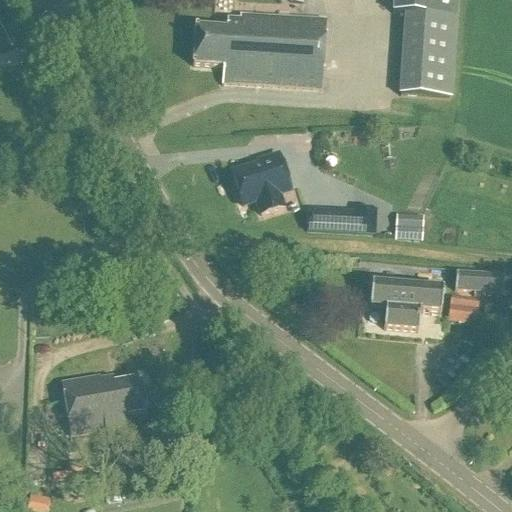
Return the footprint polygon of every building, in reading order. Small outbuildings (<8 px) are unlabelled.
[(395,0),(395,19),(406,19),(455,23),(456,0),(395,0)] [(401,80),(399,101),(449,104),(455,23),(406,19),(402,80),(401,80)] [(223,72),(222,87),(320,94),(324,25),(240,20),(240,25),(225,24),(225,34),(195,32),(193,70),(223,72)] [(258,169),(232,178),(242,209),(256,205),(260,217),(281,210),(277,198),(289,194),(278,159),(257,166),(258,169)] [(356,216),(307,213),(306,237),(355,240),(356,216)] [(423,221),(397,220),(396,233),(423,234),(423,221)] [(293,273),(283,286),(291,292),(301,280),(293,273)] [(450,295),(495,302),(499,283),(453,275),(450,295)] [(385,313),(383,335),(418,337),(420,316),(441,318),(443,295),(371,289),(369,311),(385,313)] [(477,306),(450,302),(449,311),(452,312),(476,315),(477,306)] [(510,308),(486,304),(484,321),(508,324),(510,308)] [(476,315),(452,312),(450,327),(476,330),(478,315),(476,315)] [(97,381),(59,387),(70,442),(125,432),(123,420),(145,416),(139,384),(111,389),(110,382),(97,384),(97,381)] [(28,498),(25,511),(47,511),(50,503),(28,498)]
